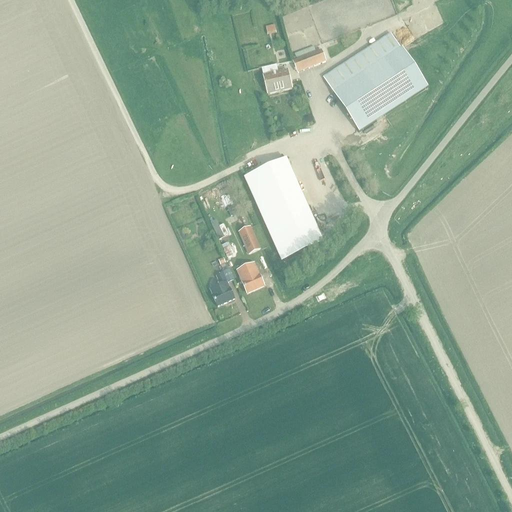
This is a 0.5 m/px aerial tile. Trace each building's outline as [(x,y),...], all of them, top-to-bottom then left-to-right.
[(271,26),(280,24),(277,16),(269,18),(271,26)] [(266,29),(268,35),(276,33),(275,26),(266,29)] [(390,33),(324,76),(359,133),(429,88),(390,33)] [(240,41),(243,51),(259,47),(257,37),(240,41)] [(294,63),(298,74),(327,62),(325,56),(328,55),(326,50),(294,63)] [(289,71),(279,74),(277,66),(261,70),(268,97),(293,91),(289,71)] [(285,161),(246,178),(283,262),(322,245),(285,161)] [(223,224),(219,226),(216,220),(210,223),(219,240),(228,235),(223,224)] [(239,233),(249,255),(260,250),(250,228),(239,233)] [(221,246),(226,258),(233,255),(227,243),(221,246)] [(254,265),(238,272),(248,295),(265,286),(254,265)] [(212,297),(217,308),(234,301),(227,284),(234,281),(229,271),(216,277),(220,286),(210,291),(212,297)]
